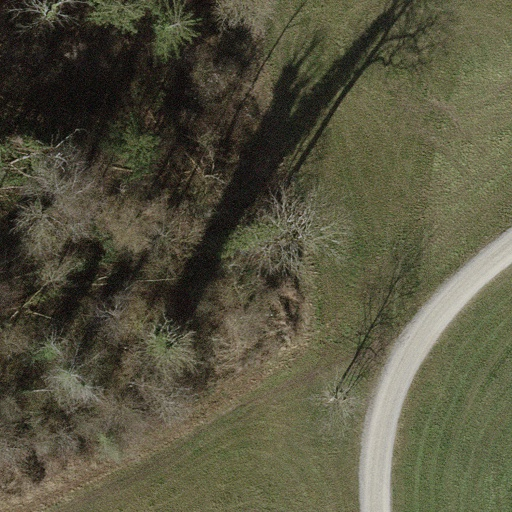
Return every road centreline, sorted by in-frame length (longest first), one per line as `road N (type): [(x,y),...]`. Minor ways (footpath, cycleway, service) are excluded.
road 1 (track): [(377,511),(385,409),(415,340)]
road 2 (track): [(415,340),(511,249)]
